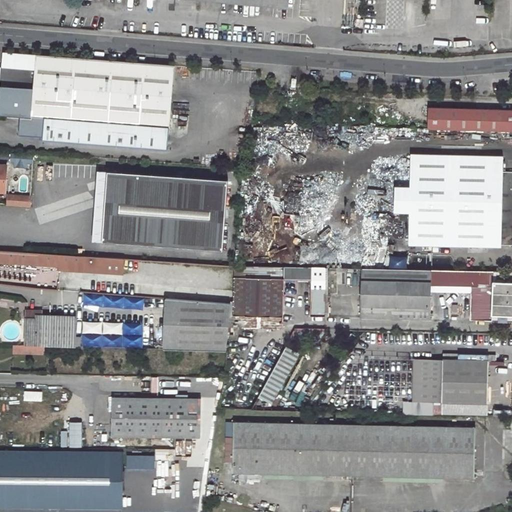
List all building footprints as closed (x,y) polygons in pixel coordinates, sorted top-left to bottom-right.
[(2,88),(0,112),(0,114),(46,118),(44,140),(210,153),(217,69),(38,54),(35,91),(2,88)] [(511,110),(429,108),(429,130),(511,132),(511,110)] [(12,153),(11,162),(34,164),(35,155),(12,153)] [(511,172),(503,172),(504,156),(412,154),(411,188),(411,212),(410,244),(501,247),(501,245),(511,245),(511,172)] [(109,172),(98,171),(93,242),(104,243),(109,172)] [(229,181),(109,172),(104,243),(224,251),(229,181)] [(397,187),(396,212),(411,212),(411,188),(397,187)] [(8,195),(7,205),(29,207),(30,197),(8,195)] [(121,274),(122,258),(0,250),(0,262),(59,266),(59,270),(121,274)] [(232,303),(229,327),(283,328),(285,279),(312,280),(313,267),(235,265),(234,303),(232,303)] [(363,268),(361,318),(430,319),(431,286),(431,270),(363,268)] [(431,270),(431,286),(451,286),(451,270),(431,270)] [(511,271),(451,270),(451,286),(471,287),(470,320),(511,321),(511,271)] [(167,298),(165,350),(227,352),(229,327),(232,303),(167,298)] [(26,311),(24,345),(44,345),(74,347),(75,316),(38,315),(38,312),(26,311)] [(13,344),(13,353),(44,354),(44,345),(24,345),(13,344)] [(489,382),(490,361),(445,360),(444,381),(489,382)] [(489,382),(444,381),(443,403),(489,404),(489,382)] [(113,398),(113,436),(201,437),(201,399),(113,398)] [(0,446),(7,446),(6,436),(13,436),(12,421),(0,421),(0,446)] [(234,422),(233,472),(353,475),(474,478),(476,428),(234,422)] [(0,506),(123,508),(123,496),(143,496),(144,465),(123,465),(123,452),(0,450),(0,506)]
